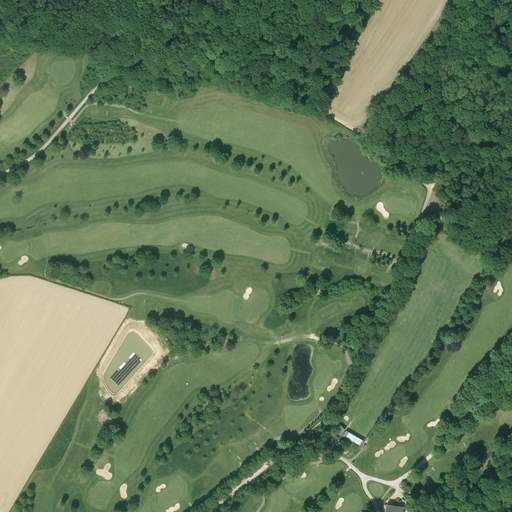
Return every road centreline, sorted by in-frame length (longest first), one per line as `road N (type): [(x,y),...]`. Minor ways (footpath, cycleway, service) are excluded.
road 1 (track): [(429,186),(394,288),(344,391),(306,437)]
road 2 (track): [(201,65),(156,59),(123,69),(36,154),(0,175)]
road 3 (track): [(392,486),(511,376)]
road 4 (track): [(325,113),(201,65)]
road 5 (track): [(325,113),(429,186)]
